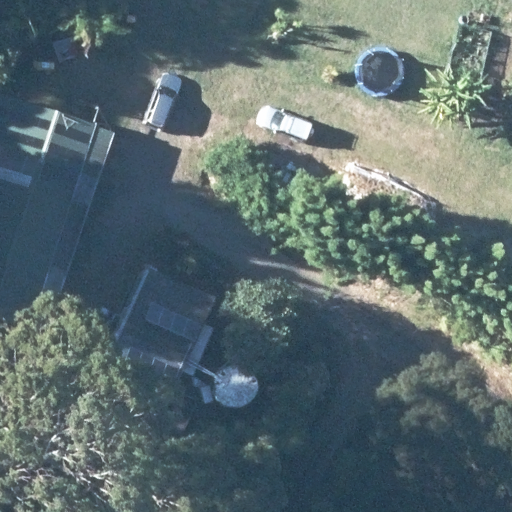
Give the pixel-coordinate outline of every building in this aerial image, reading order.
[(0,308),(24,317),(42,261),(68,269),(98,177),(0,146),(0,308)] [(385,184),(292,147),(280,179),(372,215),(385,184)] [(453,195),(424,183),(409,220),(497,256),(507,231),(448,207),(453,195)] [(140,271),(93,382),(158,411),(206,299),(140,271)] [(0,340),(20,346),(24,326),(0,319),(0,340)] [(53,460),(90,471),(98,442),(61,432),(53,460)]
